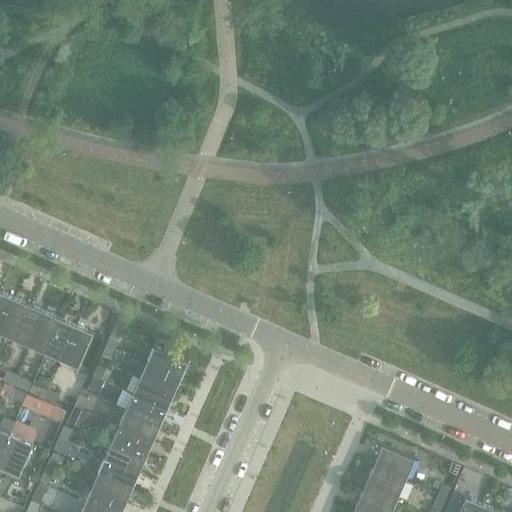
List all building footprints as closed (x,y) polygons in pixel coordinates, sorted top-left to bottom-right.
[(0,329),(14,296),(0,289),(0,329)] [(30,303),(14,296),(0,329),(0,330),(15,337),(30,303)] [(46,310),(30,303),(15,337),(31,344),(46,310)] [(62,317),(46,310),(31,344),(47,351),(62,317)] [(77,324),(62,317),(47,351),(62,358),(77,324)] [(94,331),(77,324),(62,358),(79,365),(94,331)] [(112,333),(107,343),(115,347),(120,336),(112,333)] [(115,347),(107,343),(102,355),(110,358),(115,347)] [(155,345),(148,361),(182,376),(189,360),(155,345)] [(182,376),(148,361),(141,377),(175,392),(182,376)] [(98,364),(94,374),(102,378),(106,368),(98,364)] [(5,376),(15,381),(19,373),(8,368),(5,376)] [(34,379),(19,373),(15,381),(30,387),(34,379)] [(102,378),(94,374),(89,386),(97,390),(102,378)] [(175,392),(141,377),(134,392),(168,407),(175,392)] [(46,394),(50,386),(34,380),(31,387),(46,394)] [(61,391),(50,386),(46,394),(58,399),(61,391)] [(24,401),(27,393),(16,388),(12,396),(24,401)] [(168,407),(134,392),(127,408),(161,423),(168,407)] [(38,398),(27,393),(24,401),(35,406),(38,398)] [(87,397),(80,394),(79,393),(75,403),(83,407),(87,397)] [(83,407),(75,403),(70,415),(78,418),(83,407)] [(161,423),(127,408),(120,423),(154,438),(161,423)] [(154,438),(120,423),(113,440),(147,455),(154,438)] [(64,425),(60,436),(68,439),(72,428),(64,425)] [(0,455),(10,432),(0,426),(0,455)] [(34,442),(10,432),(0,455),(0,464),(20,474),(34,442)] [(68,439),(60,436),(55,447),(63,450),(68,439)] [(147,455),(113,440),(106,456),(140,471),(147,455)] [(384,443),(373,467),(405,481),(415,457),(384,443)] [(51,456),(46,466),(54,470),(59,460),(51,456)] [(140,471),(106,456),(99,471),(133,486),(140,471)] [(49,481),(54,470),(46,466),(41,478),(49,481)] [(373,467),(364,489),(395,503),(405,481),(373,467)] [(133,486),(99,471),(92,487),(126,502),(133,486)] [(435,481),(432,487),(440,490),(442,484),(435,481)] [(440,490),(438,495),(446,499),(451,487),(442,484),(440,490)] [(121,511),(126,502),(92,487),(85,503),(104,511),(121,511)] [(37,488),(32,499),(40,503),(45,492),(37,488)] [(364,489),(354,511),(355,511),(391,511),(395,503),(364,489)] [(454,490),(444,511),(459,511),(467,495),(454,490)] [(446,499),(438,495),(433,505),(441,509),(446,499)] [(478,511),(483,502),(467,495),(459,511),(478,511)] [(36,511),(40,503),(32,499),(27,510),(32,511),(36,511)] [(497,511),(498,509),(483,502),(478,511),(497,511)] [(104,511),(85,503),(81,511),(104,511)]
